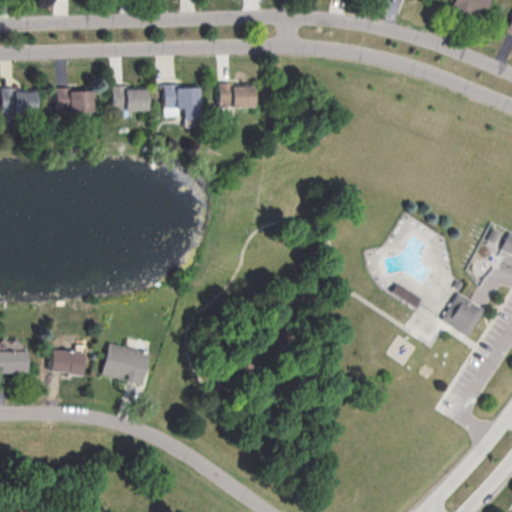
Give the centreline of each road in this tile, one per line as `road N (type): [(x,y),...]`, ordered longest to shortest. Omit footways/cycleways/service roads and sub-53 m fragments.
road 1 (residential): [(0,51),(313,44),(413,65),(511,105)]
road 2 (residential): [(511,72),(416,35),(311,15),(0,22)]
road 3 (residential): [(267,511),(175,446),(119,421),(0,413)]
road 4 (residential): [(511,406),(421,511)]
